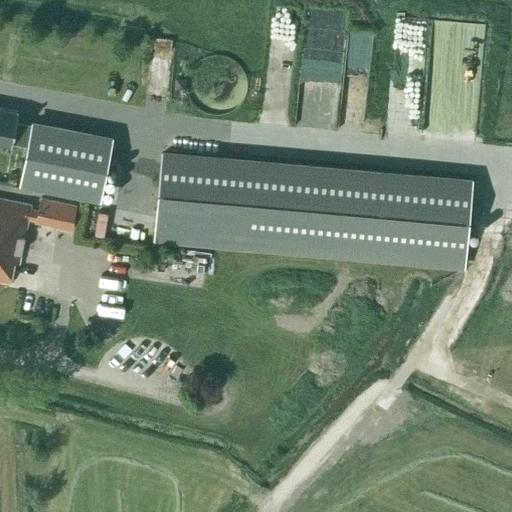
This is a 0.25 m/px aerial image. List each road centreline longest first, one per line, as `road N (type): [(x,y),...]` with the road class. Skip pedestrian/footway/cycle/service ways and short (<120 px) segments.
road 1 (track): [(0,92),(198,128),(499,160),(491,228),(413,361),(511,404)]
road 2 (track): [(413,361),(274,503)]
